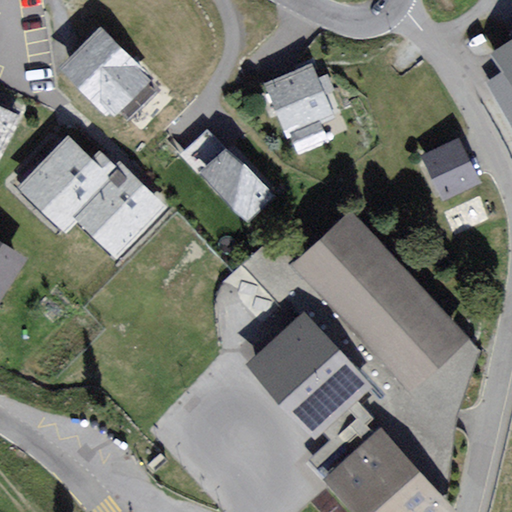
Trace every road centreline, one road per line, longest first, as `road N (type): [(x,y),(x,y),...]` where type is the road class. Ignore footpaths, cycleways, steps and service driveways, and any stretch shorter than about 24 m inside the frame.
road 1 (residential): [(395,0),(417,23),(500,184),(511,262)]
road 2 (residential): [(511,306),(461,511)]
road 3 (tertiary): [(0,419),(78,478),(105,511)]
